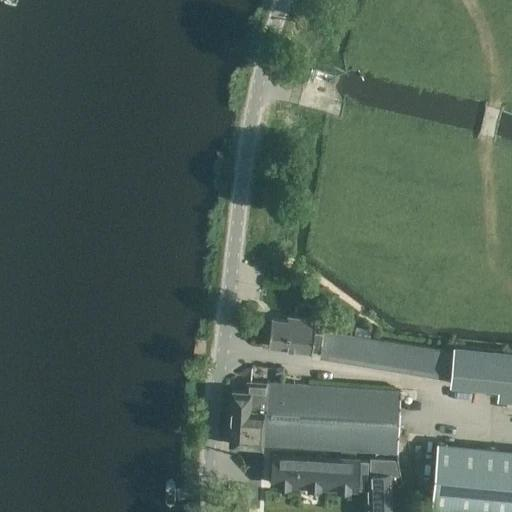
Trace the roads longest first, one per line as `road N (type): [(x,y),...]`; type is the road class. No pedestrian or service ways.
road 1 (unclassified): [(206,511),(204,453),(244,186),(262,81),(287,0)]
road 2 (track): [(511,420),(442,391),(224,349)]
road 3 (track): [(484,146),(495,63),(477,13),(463,0)]
